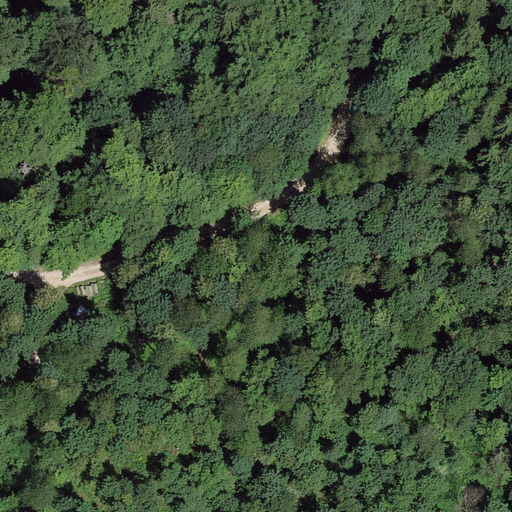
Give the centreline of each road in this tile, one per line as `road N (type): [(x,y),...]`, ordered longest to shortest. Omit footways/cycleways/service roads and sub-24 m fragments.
road 1 (track): [(0,269),(43,278),(121,261),(220,229),(321,178),(351,102),(317,0)]
road 2 (track): [(282,202),(265,305),(283,374),(394,444),(458,473),(511,482)]
